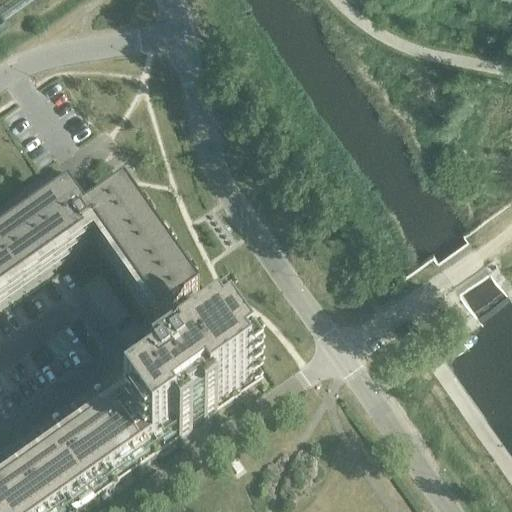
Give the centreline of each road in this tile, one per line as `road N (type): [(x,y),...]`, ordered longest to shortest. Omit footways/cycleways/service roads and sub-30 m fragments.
road 1 (unclassified): [(336,348),(244,220),(206,149),(179,37)]
road 2 (unclassified): [(451,511),(336,348)]
road 3 (unclassified): [(336,348),(497,248)]
road 4 (unclassified): [(0,80),(55,57),(179,37)]
road 5 (residential): [(196,452),(336,348)]
